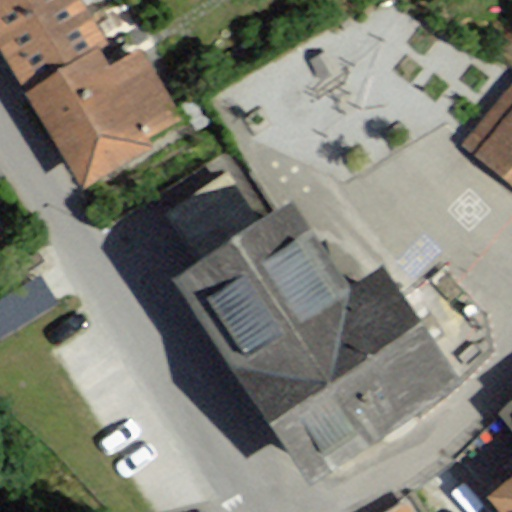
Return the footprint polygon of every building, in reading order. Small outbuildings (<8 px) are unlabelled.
[(82,0),(4,0),(0,3),(0,35),(90,183),(184,125),(141,54),(122,65),(82,0)] [(511,93),(468,145),(511,182),(511,93)] [(302,209),(187,289),(318,476),(476,367),(385,237),(342,267),(302,209)] [(511,511),(511,485),(496,499),(507,511),(511,511)] [(419,511),(409,494),(376,511),(419,511)]
